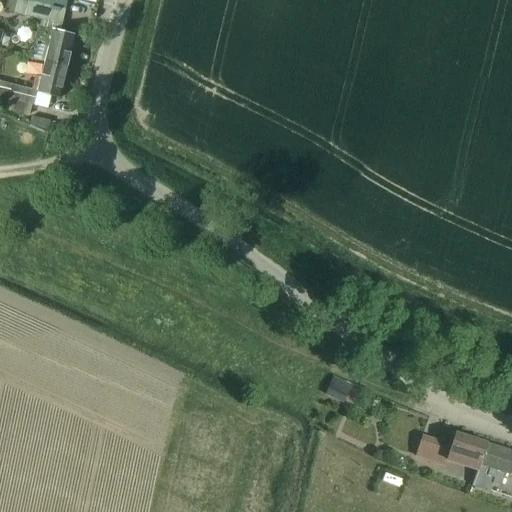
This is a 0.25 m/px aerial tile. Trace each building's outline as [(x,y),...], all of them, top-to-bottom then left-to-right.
[(59,31),(64,10),(27,1),(26,3),(14,0),(7,0),(5,11),(24,16),(24,17),(41,21),(40,27),(37,26),(33,43),(47,46),(44,61),(65,66),(72,35),(59,31)] [(65,66),(44,61),(39,76),(34,75),(31,89),(0,81),(0,92),(8,95),(5,109),(28,114),(31,104),(46,108),(49,95),(57,97),(65,66)] [(347,420),(353,406),(345,402),(350,391),(331,384),(327,394),(326,394),(319,408),(347,420)] [(352,398),(362,402),(366,392),(356,388),(352,398)] [(488,443),(455,432),(445,459),(473,469),(476,462),(480,464),(488,443)] [(446,443),(423,435),(415,454),(439,463),(446,443)] [(511,451),(488,443),(480,464),(476,462),(473,469),(477,471),(472,487),(490,493),(493,484),(501,487),(506,472),(511,474),(511,451)]
